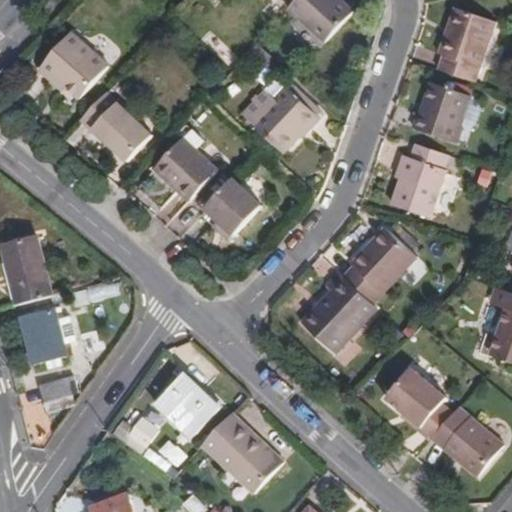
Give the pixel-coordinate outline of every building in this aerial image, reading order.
[(296,0),(291,6),(328,41),(355,11),(342,0),(296,0)] [(440,68),(477,81),(497,21),(455,6),(438,53),(445,55),(440,68)] [(84,100),(111,67),(75,34),(42,70),(55,80),(58,77),(84,100)] [(414,126),(458,141),(463,129),(461,127),(472,96),(433,82),(421,112),(419,112),(414,126)] [(288,87),(277,100),(257,125),(285,151),(308,129),(310,129),(321,117),(288,87)] [(257,125),(277,100),(266,90),(245,113),(257,125)] [(110,92),(83,121),(97,133),(99,131),(131,161),(156,134),(110,92)] [(187,138),(162,163),(175,176),(171,181),(193,200),(221,171),(187,138)] [(447,155),(415,143),(410,157),(442,169),(447,155)] [(442,169),(410,157),(405,156),(399,171),(404,174),(393,203),(431,217),(447,171),(442,169)] [(175,176),(162,163),(157,168),(171,181),(175,176)] [(235,178),(208,208),(221,221),(236,236),(264,206),(235,178)] [(232,241),(236,236),(221,221),(217,226),(232,241)] [(381,247),(394,232),(389,227),(375,242),(381,247)] [(348,276),(377,303),(420,257),(394,232),(381,247),(375,242),(357,261),(359,264),(348,276)] [(14,274),(23,306),(56,298),(40,239),(8,248),(11,263),(5,265),(8,276),(14,274)] [(348,276),(342,271),(329,285),(333,291),(306,322),(339,354),(382,308),(377,303),(348,276)] [(8,276),(17,308),(23,306),(14,274),(8,276)] [(495,304),(502,288),(497,286),(492,302),(495,304)] [(511,291),(502,288),(495,304),(508,308),(493,354),(511,360),(511,291)] [(60,321),(57,310),(25,318),(37,365),(70,355),(67,344),(79,340),(73,318),(60,321)] [(423,429),(435,439),(436,438),(456,412),(445,403),(451,395),(416,366),(389,398),(424,426),(423,429)] [(193,438),(222,409),(188,375),(159,405),(193,438)] [(77,407),(69,380),(43,387),(50,415),(77,407)] [(504,448),(458,410),(456,412),(436,438),(481,475),(504,448)] [(236,414),(205,446),(255,495),(285,463),(236,414)] [(160,432),(145,421),(134,435),(150,446),(160,432)] [(168,442),(156,464),(173,474),(186,453),(168,442)] [(95,510),(95,511),(134,511),(129,497),(95,510)] [(204,511),(207,510),(196,497),(188,504),(195,511),(204,511)]
